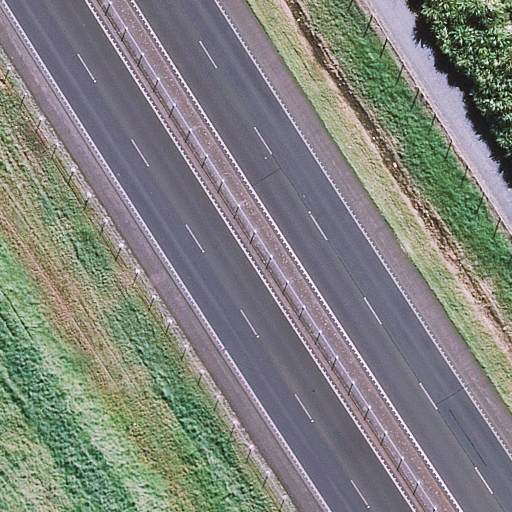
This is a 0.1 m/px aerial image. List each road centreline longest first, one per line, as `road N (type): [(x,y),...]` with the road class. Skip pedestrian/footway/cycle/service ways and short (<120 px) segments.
road 1 (motorway): [(382,511),(54,0)]
road 2 (motorway): [(179,0),(511,508)]
